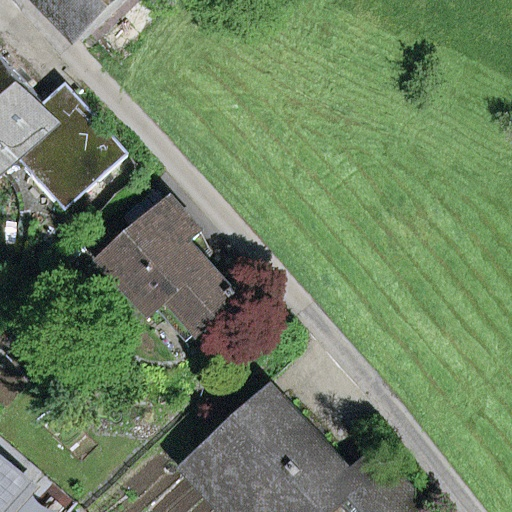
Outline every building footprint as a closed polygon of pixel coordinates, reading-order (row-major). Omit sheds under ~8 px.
[(45,0),(82,37),(120,0),(45,0)] [(69,211),(131,154),(91,110),(70,129),(47,104),(0,51),(0,179),(22,159),(69,211)] [(91,110),(68,84),(47,104),(70,129),(91,110)] [(245,293),(240,288),(235,292),(191,243),(202,233),(173,201),(110,258),(192,345),(243,300),(240,298),(245,293)] [(333,511),(336,510),(337,511),(420,511),(429,504),(379,449),(355,471),(277,387),(190,468),(230,511),(333,511)] [(0,511),(8,511),(30,488),(0,461),(0,511)]
